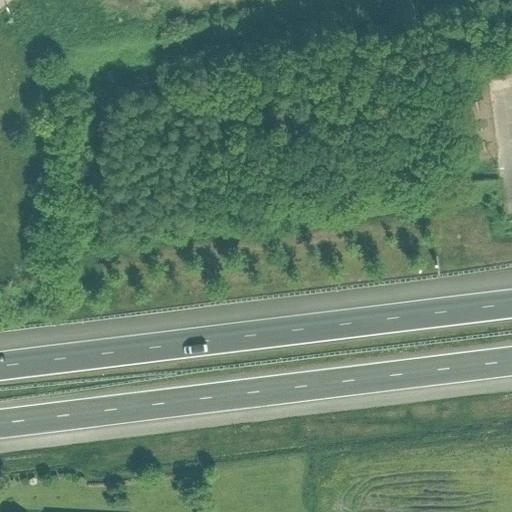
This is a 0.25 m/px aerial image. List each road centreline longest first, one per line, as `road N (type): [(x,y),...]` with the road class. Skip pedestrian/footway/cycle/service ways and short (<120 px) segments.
road 1 (motorway): [(0,424),(511,361)]
road 2 (motorway): [(511,303),(0,365)]
